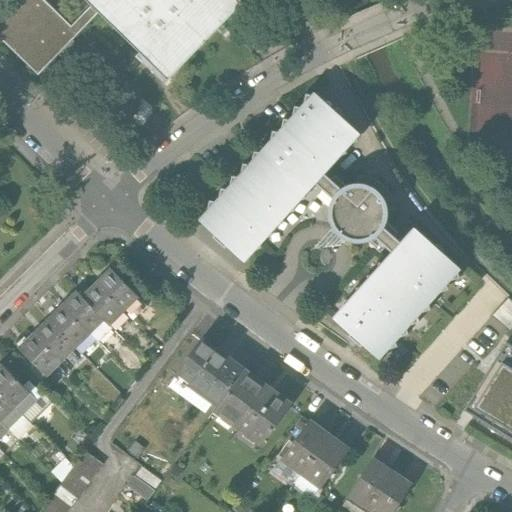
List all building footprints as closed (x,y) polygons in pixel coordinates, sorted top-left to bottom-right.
[(237,0),(13,0),(0,14),(0,39),(37,76),(98,15),(166,81),(242,4),(237,0)] [(365,239),(373,235),(395,254),(385,265),(379,264),(377,272),(373,277),(368,276),(365,286),(362,290),(356,288),(354,299),(351,302),(345,301),(343,311),(335,319),(379,358),(386,350),(396,347),(394,340),(397,337),(407,334),(405,328),(408,325),(418,322),(416,316),(419,313),(429,310),(428,303),(448,281),(458,278),(457,271),(459,269),(416,230),(403,245),(381,226),(384,219),(384,212),(395,211),(394,202),(390,194),(384,187),(376,180),(366,177),(357,176),(357,186),(350,188),(343,191),(322,172),(337,155),(346,153),(344,146),(348,143),(357,140),(356,134),(357,132),(314,93),(312,95),(306,94),(304,104),(301,108),(295,107),(293,117),(290,120),(284,119),(282,129),(279,133),(273,131),(271,141),(260,153),(254,151),(252,163),(249,166),(243,164),(241,175),(238,178),(231,177),(230,187),(227,190),(221,189),(218,200),(216,203),(209,201),(207,213),(200,220),(243,259),(249,252),(260,248),(258,242),(262,238),(272,235),(270,229),(273,226),(283,223),(281,217),(283,214),(294,210),(292,204),(295,201),(305,198),(303,192),(314,181),(335,200),(332,208),(332,219),(337,228),(345,236),(354,239),(365,239)] [(108,265),(93,279),(122,309),(137,295),(108,265)] [(108,324),(122,309),(93,279),(78,293),(103,319),(108,324)] [(74,289),(60,302),(88,332),(103,319),(78,293),(74,289)] [(74,346),(88,332),(60,302),(45,316),(74,346)] [(45,316),(31,330),(60,360),(74,346),(45,316)] [(45,374),(60,360),(31,330),(17,344),(45,374)] [(177,372),(221,403),(245,369),(202,338),(177,372)] [(511,346),(505,342),(463,410),(511,439),(511,346)] [(0,362),(0,391),(13,405),(28,391),(0,362)] [(292,403),(245,369),(221,403),(217,409),(263,442),(292,403)] [(0,391),(0,418),(13,405),(0,391)] [(283,460),(302,474),(331,434),(312,420),(283,460)] [(350,448),(331,434),(302,474),(321,487),(350,448)] [(134,440),(127,450),(137,457),(144,447),(134,440)] [(67,511),(103,464),(85,451),(73,467),(61,483),(40,511),(67,511)] [(50,472),(61,483),(73,467),(65,458),(50,472)] [(373,458),(349,495),(374,511),(393,511),(413,483),(373,458)] [(119,495),(140,510),(160,480),(141,467),(135,476),(133,475),(119,495)]
